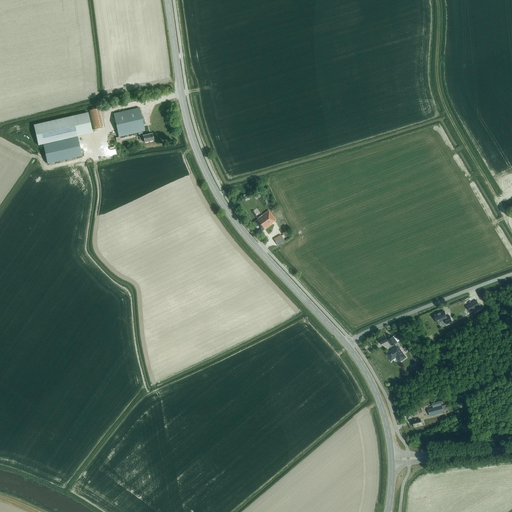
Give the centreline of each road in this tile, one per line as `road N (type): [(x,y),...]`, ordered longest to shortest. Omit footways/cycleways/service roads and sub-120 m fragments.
road 1 (secondary): [(346,344),(244,233),(207,176),(182,102),(167,0)]
road 2 (track): [(437,0),(440,95),(511,218)]
road 3 (unclassified): [(346,344),(511,274)]
